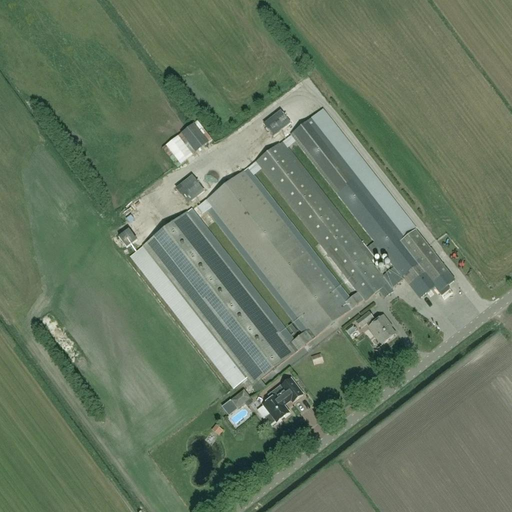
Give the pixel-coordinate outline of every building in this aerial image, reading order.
[(313,339),(363,300),(365,302),(378,292),(387,285),(390,290),(404,279),(409,287),(424,275),(432,285),(448,273),(415,230),(409,235),(316,116),(291,135),(394,268),(382,278),(337,221),(341,217),(282,142),(256,163),(319,244),(315,247),(353,297),(345,303),(243,173),(206,202),(308,332),(291,345),(188,214),(140,251),(243,382),(247,379),(253,387),(313,339)] [(392,292),(390,290),(387,285),(378,292),(384,299),(392,292)] [(366,325),(382,345),(395,335),(387,325),(389,324),(383,317),(375,323),(373,319),(368,313),(356,323),(360,329),(366,325)] [(350,336),(356,331),(352,326),(346,331),(350,336)] [(316,366),(326,364),(323,356),(313,358),(316,366)] [(277,424),(290,414),(285,408),(292,402),(293,404),(303,396),(291,380),(282,387),(281,386),(268,396),(271,400),(263,406),(271,415),(266,419),(271,426),(276,422),(277,424)] [(222,438),(226,433),(220,428),(216,433),(222,438)]
